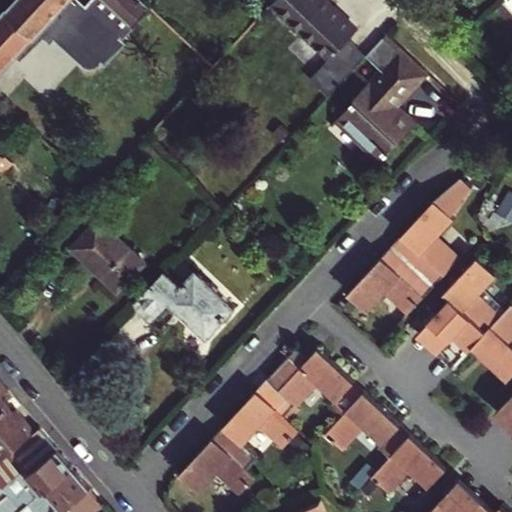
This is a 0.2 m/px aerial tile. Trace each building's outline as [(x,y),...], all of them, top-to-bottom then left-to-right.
[(10,0),(0,11),(0,69),(42,24),(49,31),(51,28),(89,63),(104,63),(127,38),(122,32),(132,21),(136,24),(153,5),(146,0),(10,0)] [(270,0),(328,54),(309,75),(327,92),(365,52),(345,35),(355,25),(328,0),(270,0)] [(372,83),(367,79),(352,95),(355,98),(337,117),(379,156),(422,113),(405,97),(400,92),(407,86),(411,90),(428,71),(385,31),(365,52),(379,66),(374,71),(379,76),(372,83)] [(379,76),(374,71),(367,79),(372,83),(379,76)] [(400,92),(405,97),(411,90),(407,86),(400,92)] [(511,217),(511,193),(506,191),(498,213),(511,217)] [(430,281),(455,256),(433,235),(451,216),(432,198),(389,244),(430,281)] [(97,214),(70,243),(118,289),(145,261),(97,214)] [(384,288),(405,308),(430,281),(389,244),(349,286),(347,289),(365,307),(384,288)] [(442,293),(451,301),(487,333),(503,316),(479,293),(495,276),(476,258),(442,293)] [(208,331),(232,305),(195,270),(181,285),(163,268),(132,301),(151,319),(171,297),(208,331)] [(419,335),(422,337),(455,368),(473,349),(487,333),(451,301),(419,335)] [(508,381),(511,377),(511,347),(509,345),(511,341),(511,305),(511,306),(503,316),(487,333),(473,349),(508,381)] [(295,345),(268,373),(295,397),(314,378),(334,397),(352,377),(316,343),(306,354),(295,345)] [(73,376),(67,370),(62,375),(67,381),(73,376)] [(283,440),(299,423),(284,409),(295,397),(268,373),(225,419),(246,437),(262,420),(283,440)] [(398,420),(352,377),(334,397),(332,400),(341,409),(324,426),(343,444),(363,422),(381,439),(398,420)] [(0,457),(9,450),(34,429),(15,406),(12,409),(0,394),(0,393),(7,387),(0,378),(0,457)] [(84,390),(79,395),(85,401),(90,396),(84,390)] [(511,422),(511,393),(498,409),(511,422)] [(240,487),(257,470),(247,461),(258,449),(246,437),(225,419),(180,467),(200,485),(217,466),(240,487)] [(389,452),(371,472),(388,488),(409,466),(428,484),(446,465),(398,420),(381,439),(378,442),(389,452)] [(0,457),(0,480),(8,490),(0,497),(0,511),(14,511),(20,507),(72,462),(39,424),(34,429),(9,450),(0,457)] [(69,511),(64,505),(90,483),(72,462),(20,507),(24,511),(69,511)] [(458,476),(440,495),(426,510),(427,511),(488,511),(492,508),(458,476)] [(327,511),(321,498),(290,511),(289,511),(327,511)] [(510,511),(498,501),(492,508),(488,511),(510,511)]
